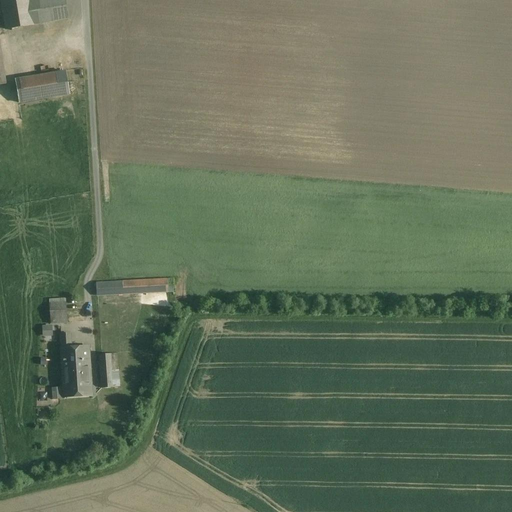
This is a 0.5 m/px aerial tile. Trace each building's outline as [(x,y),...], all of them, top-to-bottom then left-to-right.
[(0,0),(6,30),(69,20),(65,0),(0,0)] [(66,72),(15,80),(19,103),(70,95),(66,72)] [(167,280),(96,284),(97,296),(167,292),(167,280)] [(66,303),(50,304),(51,324),(67,323),(66,303)] [(156,313),(155,321),(164,322),(165,314),(156,313)] [(57,336),(56,325),(47,326),(47,336),(57,336)] [(62,339),(62,349),(72,348),(71,339),(62,339)] [(72,348),(62,349),(65,394),(90,392),(87,347),(72,348)] [(111,354),(99,355),(102,388),(113,387),(111,354)]
